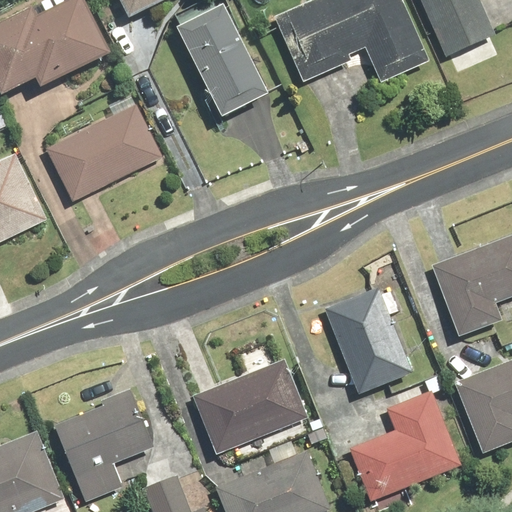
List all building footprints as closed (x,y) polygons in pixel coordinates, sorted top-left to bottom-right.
[(51,91),(117,59),(88,0),(77,0),(42,17),(37,9),(0,26),(0,85),(7,100),(46,81),(51,91)] [(177,0),(123,0),(135,22),(177,0)] [(321,0),(278,18),(306,85),(355,64),(352,58),(370,50),(385,84),(432,65),(404,0),(321,0)] [(480,0),(423,0),(447,58),(452,56),(459,72),(498,56),(491,39),(496,37),(480,0)] [(185,28),(182,30),(228,121),(275,97),(229,6),(214,14),(208,3),(179,18),(185,28)] [(140,106),(49,152),(77,206),(167,160),(140,106)] [(22,157),(0,166),(0,247),(52,224),(22,157)] [(511,239),(437,267),(463,341),(511,324),(504,302),(511,299),(511,239)] [(393,318),(404,313),(396,291),(384,296),(382,289),(328,310),(362,398),(416,378),(393,318)] [(197,397),(219,455),(233,450),(238,464),(301,441),(296,427),(311,422),(290,363),(197,397)] [(511,364),(459,385),(487,458),(511,447),(511,364)] [(158,451),(138,392),(105,403),(108,411),(62,427),(88,505),(127,492),(118,465),(158,451)] [(466,467),(436,394),(402,408),(391,412),(399,433),(354,452),(378,511),(384,511),(412,501),(408,491),(466,467)] [(0,449),(0,511),(58,511),(56,507),(69,502),(41,433),(0,449)] [(299,456),(295,446),(271,455),(275,465),(220,488),(229,511),(336,511),(311,451),(299,456)] [(208,511),(196,511),(185,477),(146,491),(153,511),(211,511),(208,511)]
